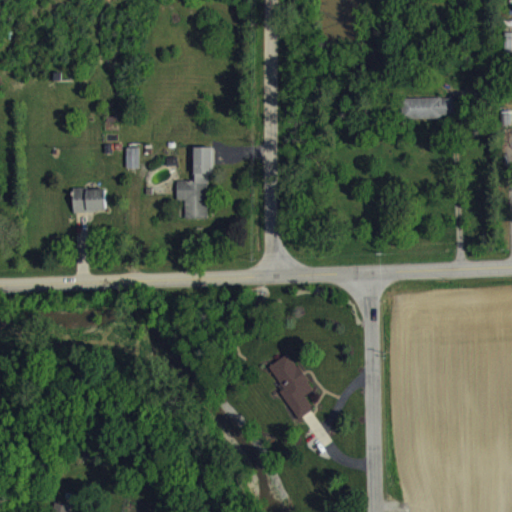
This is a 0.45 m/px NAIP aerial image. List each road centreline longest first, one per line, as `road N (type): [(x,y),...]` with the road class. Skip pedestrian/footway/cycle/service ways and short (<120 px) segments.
road 1 (residential): [(0,291),(511,271)]
road 2 (residential): [(274,0),(275,281)]
road 3 (residential): [(368,277),(374,511)]
